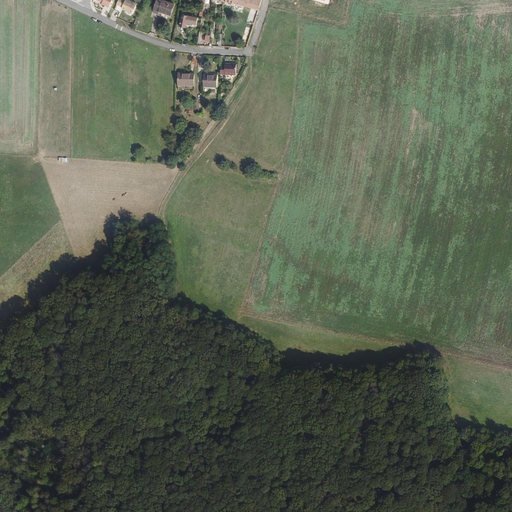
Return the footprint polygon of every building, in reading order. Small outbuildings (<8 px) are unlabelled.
[(113,0),(104,0),(102,6),(109,9),(113,0)] [(125,0),(124,0),(118,0),(116,6),(122,9),(125,0)] [(137,3),(129,0),(125,0),(122,10),(133,14),(137,3)] [(159,0),(157,0),(153,10),(152,12),(157,14),(158,12),(170,17),(174,6),(159,0)] [(259,9),(262,0),(223,0),(223,1),(259,9)] [(196,27),(198,20),(182,15),(179,27),(187,29),(188,25),(196,27)] [(239,74),(239,63),(227,62),(227,65),(227,75),(239,76),(239,74)] [(194,85),(194,72),(180,72),(179,85),(194,85)] [(219,85),(219,73),(209,73),(208,85),(219,85)]
